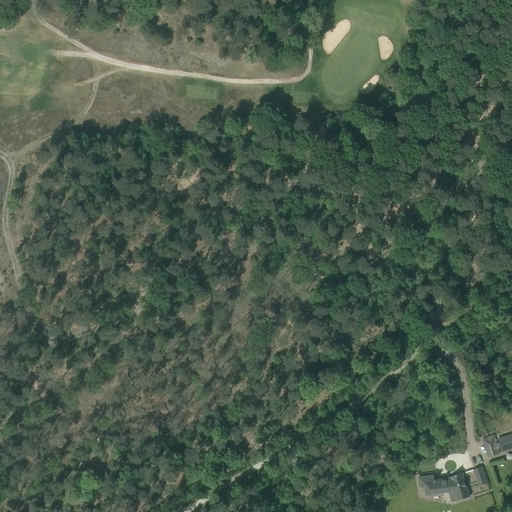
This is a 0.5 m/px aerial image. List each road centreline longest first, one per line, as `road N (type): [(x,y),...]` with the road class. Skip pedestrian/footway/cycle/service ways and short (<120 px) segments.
road 1 (track): [(187,511),(350,411),(426,348),(441,348),(456,376),(470,453)]
road 2 (track): [(302,0),(309,68),(301,81),(253,82),(109,62),(31,12),(34,0)]
